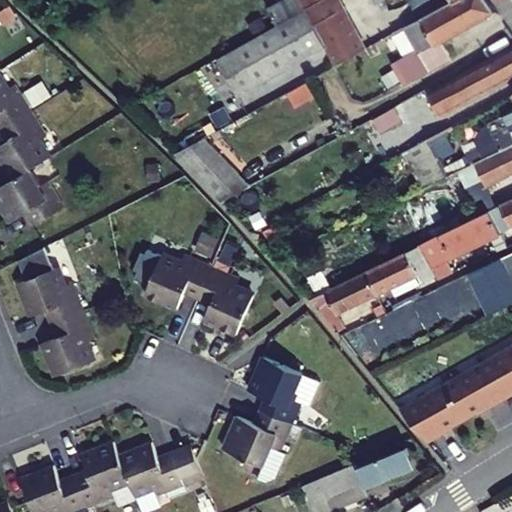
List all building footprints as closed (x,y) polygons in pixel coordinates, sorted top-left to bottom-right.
[(347,10),(342,0),(323,0),(312,6),(331,42),(343,63),(373,46),(351,7),(347,10)] [(456,0),(373,0),(375,4),(382,0),(409,0),(421,20),(456,0)] [(456,0),(421,20),(397,34),(409,57),(421,50),(431,68),(451,58),(441,40),(497,10),(490,0),(456,0)] [(331,42),(312,6),(309,8),(223,55),(242,90),(331,42)] [(511,40),(414,94),(429,121),(511,75),(511,40)] [(0,133),(1,134),(28,119),(12,91),(3,96),(0,91),(0,133)] [(453,128),(409,152),(427,189),(462,172),(511,146),(511,117),(488,130),(495,142),(468,156),(453,128)] [(1,151),(0,152),(0,173),(8,188),(19,182),(44,167),(35,152),(44,146),(28,119),(1,134),(8,148),(1,151)] [(1,134),(0,134),(0,148),(1,151),(8,148),(1,134)] [(209,138),(180,154),(223,197),(252,180),(209,138)] [(511,146),(462,172),(473,194),(511,174),(511,146)] [(37,191),(28,196),(19,182),(8,188),(0,192),(0,228),(2,232),(12,225),(19,221),(27,235),(54,218),(37,191)] [(511,193),(490,205),(502,230),(508,244),(511,242),(511,193)] [(502,230),(490,205),(422,240),(435,265),(502,230)] [(19,221),(12,225),(20,238),(27,235),(19,221)] [(201,229),(193,249),(212,256),(220,237),(201,229)] [(435,265),(422,240),(364,269),(379,294),(435,265)] [(179,265),(164,258),(147,295),(178,310),(183,298),(186,291),(200,297),(213,269),(184,256),(179,265)] [(238,292),(242,282),(213,269),(200,297),(214,304),(210,310),(205,322),(236,336),(253,299),(238,292)] [(317,292),(350,329),(355,327),(346,311),(379,294),(364,269),(317,292)] [(61,288),(55,272),(17,287),(29,319),(48,311),(53,325),(83,314),(71,284),(61,288)] [(186,291),(183,298),(197,304),(200,297),(186,291)] [(200,297),(197,304),(210,310),(214,304),(200,297)] [(84,348),(94,344),(83,314),(53,325),(59,340),(40,347),(52,379),(91,364),(84,348)] [(177,344),(188,349),(199,326),(189,321),(177,344)] [(511,343),(400,396),(425,431),(441,424),(440,422),(487,399),(488,401),(511,390),(511,343)] [(263,397),(270,401),(264,414),(293,426),(306,397),(296,393),(302,377),(264,361),(251,392),(263,397)] [(270,401),(263,397),(257,411),(264,414),(270,401)] [(264,414),(257,411),(251,425),(259,428),(264,414)] [(251,425),(240,420),(227,452),(265,468),(271,452),(281,456),(293,426),(264,414),(259,428),(251,425)] [(151,460),(145,447),(113,460),(124,488),(128,499),(145,493),(148,500),(178,489),(196,481),(185,455),(153,468),(151,460)] [(185,455),(182,448),(151,460),(153,468),(185,455)] [(81,474),(84,482),(70,487),(79,511),(92,511),(111,505),(107,495),(124,488),(113,460),(109,450),(76,462),(81,474)] [(348,476),(345,469),(292,491),(299,511),(318,511),(316,504),(353,489),(355,495),(406,474),(404,470),(408,468),(404,459),(400,459),(398,455),(348,476)] [(53,485),(49,474),(15,486),(25,511),(79,511),(70,487),(56,492),(53,485)] [(81,474),(67,480),(70,487),(84,482),(81,474)] [(67,480),(53,485),(56,492),(70,487),(67,480)]
